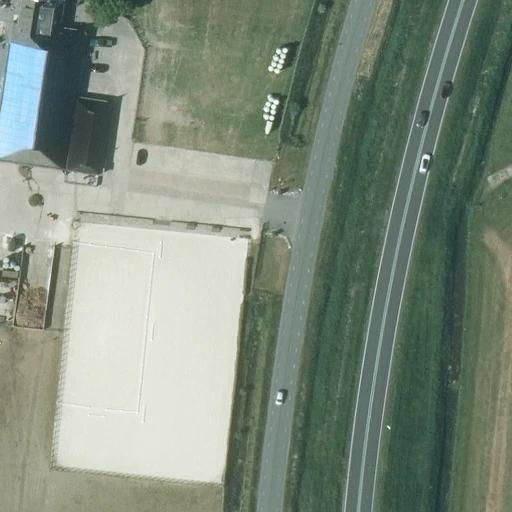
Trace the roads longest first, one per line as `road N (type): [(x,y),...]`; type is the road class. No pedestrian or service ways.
road 1 (trunk): [(357,511),(406,199),(462,0)]
road 2 (tertiary): [(269,511),(311,215),(363,0)]
